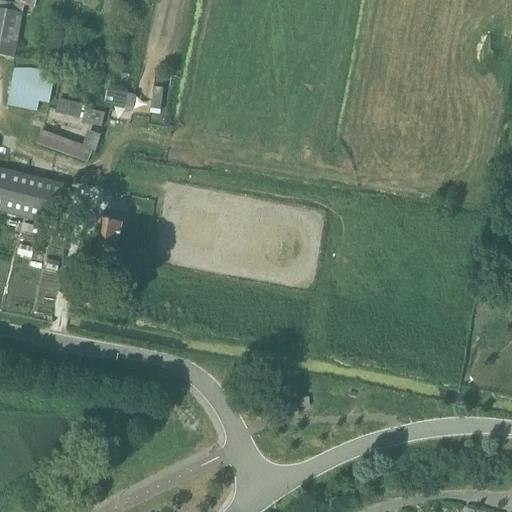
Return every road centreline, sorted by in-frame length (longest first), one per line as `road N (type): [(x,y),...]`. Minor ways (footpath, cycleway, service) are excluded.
road 1 (unclassified): [(273,491),(213,387),(168,362),(0,331)]
road 2 (unclassified): [(273,491),(351,449),(411,432)]
